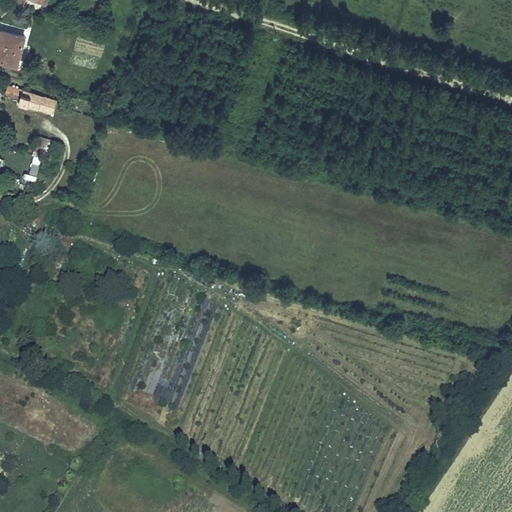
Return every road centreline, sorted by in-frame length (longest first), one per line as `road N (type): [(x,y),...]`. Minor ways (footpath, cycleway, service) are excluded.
road 1 (track): [(186,0),(511,98)]
road 2 (unknown): [(0,203),(33,203),(54,185),(65,150),(47,132)]
